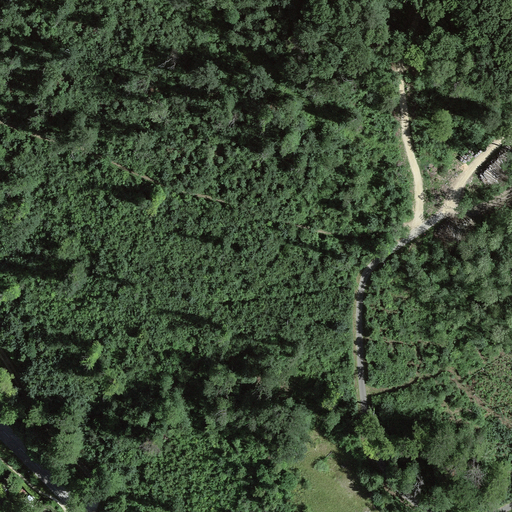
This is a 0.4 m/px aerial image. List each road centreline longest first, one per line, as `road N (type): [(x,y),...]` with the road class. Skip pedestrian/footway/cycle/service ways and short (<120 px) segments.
road 1 (track): [(421,224),(364,276),(357,368),(377,460),(435,511)]
road 2 (track): [(421,0),(400,82),(421,224)]
road 3 (track): [(87,511),(98,491),(93,479),(35,409),(0,350)]
road 4 (track): [(511,125),(421,224)]
road 5 (tertiary): [(0,423),(83,511)]
